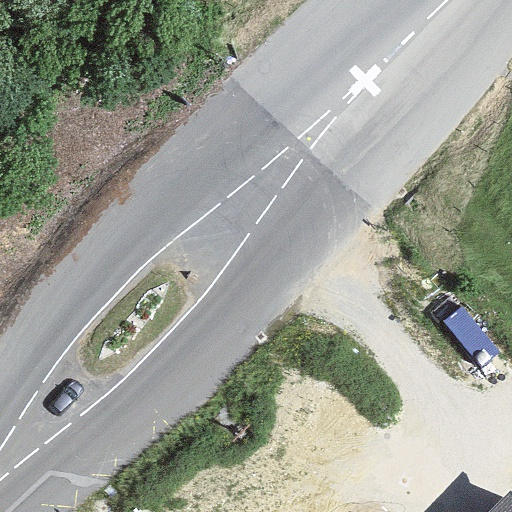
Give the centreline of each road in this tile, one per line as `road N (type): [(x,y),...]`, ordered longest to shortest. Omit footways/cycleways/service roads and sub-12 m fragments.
road 1 (secondary): [(0,506),(185,374),(489,0)]
road 2 (secondary): [(392,0),(135,206),(38,328),(0,398)]
